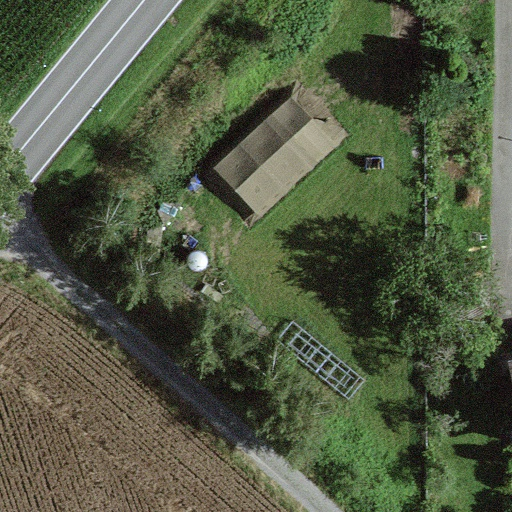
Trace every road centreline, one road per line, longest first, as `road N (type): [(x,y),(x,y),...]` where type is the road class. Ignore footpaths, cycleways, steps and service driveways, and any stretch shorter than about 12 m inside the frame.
road 1 (track): [(326,511),(0,221)]
road 2 (primary): [(0,180),(147,0)]
